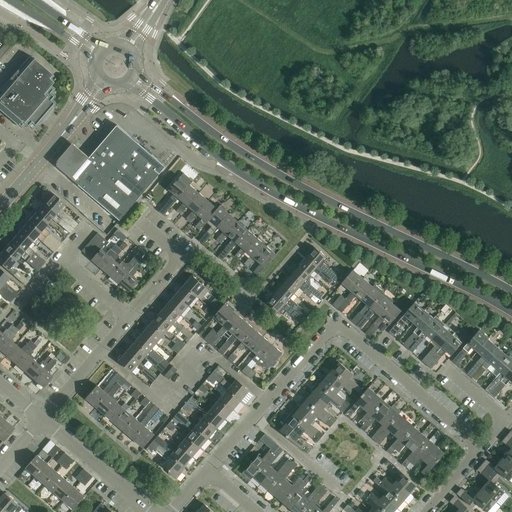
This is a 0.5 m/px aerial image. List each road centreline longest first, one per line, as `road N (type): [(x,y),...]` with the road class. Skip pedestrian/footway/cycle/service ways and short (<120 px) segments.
road 1 (secondary): [(129,85),(232,168),(511,314)]
road 2 (secondary): [(511,289),(275,172),(137,72)]
road 3 (residential): [(207,470),(335,322)]
road 4 (residential): [(480,449),(335,322)]
road 5 (residential): [(153,511),(42,420)]
road 6 (residential): [(42,420),(129,318)]
road 7 (residential): [(129,318),(180,257),(140,222)]
